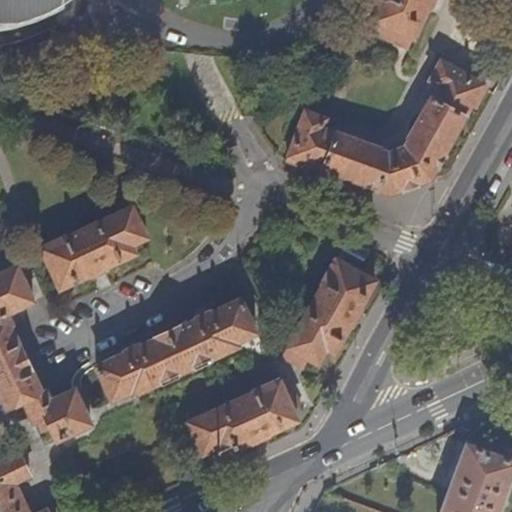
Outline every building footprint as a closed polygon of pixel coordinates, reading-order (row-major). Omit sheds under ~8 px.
[(0,0),(0,29),(14,26),(32,19),(47,13),(64,3),(63,0),(0,0)] [(383,0),(374,22),(376,23),(371,33),(409,50),(414,40),(416,40),(429,10),(430,10),(434,0),(383,0)] [(476,106),(485,90),(487,88),(443,62),(433,81),(440,86),(410,138),(412,140),(408,147),(390,154),(381,152),(381,150),(323,129),(327,120),(306,113),(288,161),(308,169),(310,165),(390,194),(400,190),(431,179),(473,105),(476,106)] [(133,208),(67,238),(67,237),(42,249),(61,289),(91,275),(92,277),(103,272),(108,270),(106,269),(137,254),(133,246),(147,239),(133,208)] [(368,256),(347,245),(338,261),(337,261),(324,283),(325,284),(289,347),(289,350),(284,358),(303,370),(309,360),(318,366),(328,350),(336,355),(352,326),(353,326),(358,318),(362,312),(360,311),(376,282),(358,273),(368,256)] [(76,391),(75,392),(50,403),(45,392),(42,393),(12,327),(14,326),(11,320),(9,315),(34,303),(18,268),(0,276),(0,391),(9,410),(25,403),(36,425),(40,422),(44,431),(51,428),(58,442),(92,425),(76,391)] [(212,314),(211,312),(196,319),(197,321),(181,329),(180,327),(156,338),(156,340),(143,346),(137,346),(125,353),(126,354),(98,368),(113,401),(133,392),(134,395),(239,346),(237,343),(244,340),(257,333),(241,300),(212,314)] [(257,334),(244,341),(246,346),(259,374),(273,367),(257,334)] [(244,341),(244,340),(237,343),(239,346),(240,349),(246,346),(244,341)] [(293,410),(302,405),(290,379),(281,384),(279,381),(254,392),(255,393),(190,424),(204,454),(219,447),(223,456),(254,442),(254,443),(262,440),(270,436),(269,435),(299,421),(293,410)] [(499,511),(511,479),(511,461),(468,446),(443,511),(499,511)] [(0,508),(1,511),(28,511),(15,484),(31,477),(21,455),(0,465),(0,508)]
